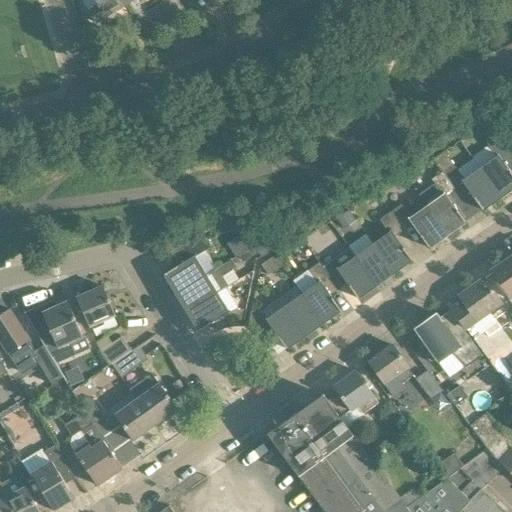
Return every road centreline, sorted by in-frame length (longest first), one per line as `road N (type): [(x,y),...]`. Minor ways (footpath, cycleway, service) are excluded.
road 1 (residential): [(232,426),(511,230)]
road 2 (residential): [(0,281),(121,256),(232,426)]
road 3 (residential): [(83,101),(186,71),(324,0)]
road 4 (residential): [(109,511),(232,426)]
